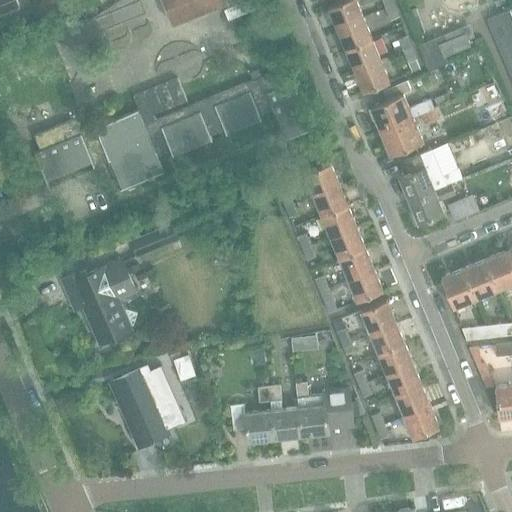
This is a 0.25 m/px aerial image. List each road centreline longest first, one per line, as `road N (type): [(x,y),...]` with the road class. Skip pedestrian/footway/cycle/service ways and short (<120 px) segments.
road 1 (residential): [(483,454),(63,504)]
road 2 (residential): [(409,256),(291,0)]
road 3 (residential): [(483,454),(409,256)]
road 4 (residential): [(63,504),(0,351)]
